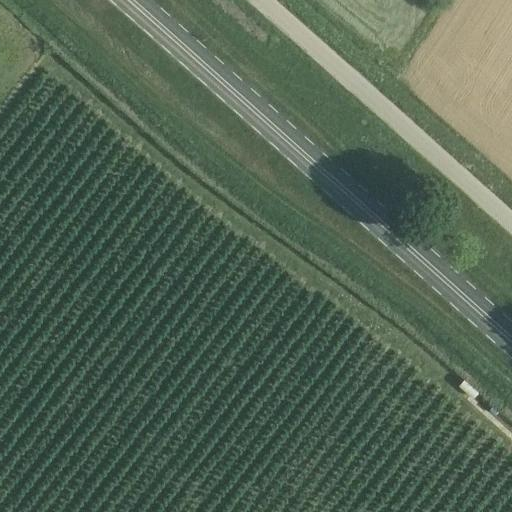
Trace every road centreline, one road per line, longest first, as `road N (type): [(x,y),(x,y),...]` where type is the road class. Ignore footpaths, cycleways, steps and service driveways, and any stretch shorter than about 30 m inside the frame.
road 1 (primary): [(511,343),(125,0)]
road 2 (unclassified): [(511,222),(260,0)]
